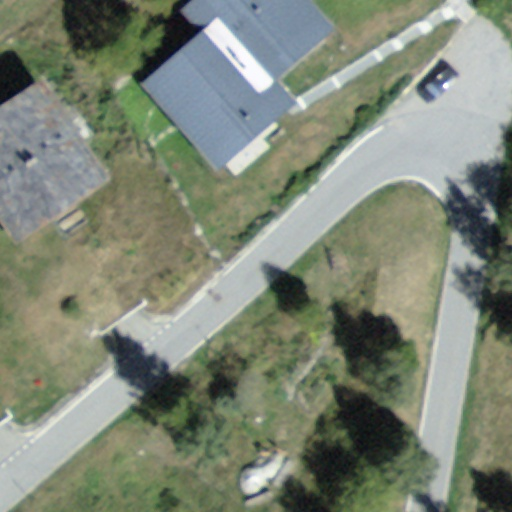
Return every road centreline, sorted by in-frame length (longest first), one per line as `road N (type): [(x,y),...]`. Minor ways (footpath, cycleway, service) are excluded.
road 1 (residential): [(432,511),(457,358),(487,251),(474,171),(442,138),(403,141),(306,202),(123,376),(0,479)]
road 2 (track): [(511,30),(442,138)]
